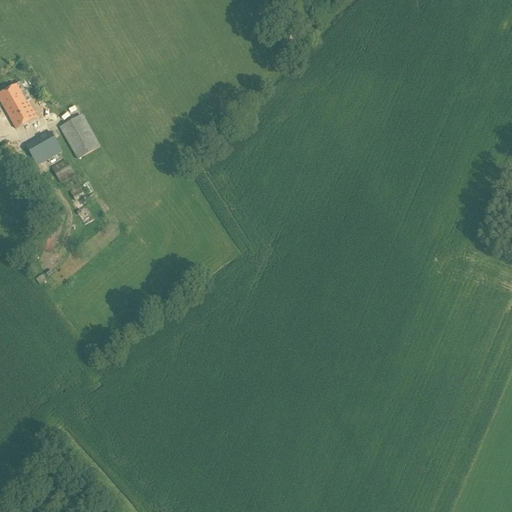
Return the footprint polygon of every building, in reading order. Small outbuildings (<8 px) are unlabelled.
[(0,101),(16,130),(37,118),(27,102),(30,100),(20,83),(0,94),(0,101)] [(78,160),(100,147),(82,115),(60,128),(78,160)] [(37,166),(62,152),(51,133),(26,147),(37,166)] [(60,184),(74,176),(66,161),(52,169),(60,184)] [(88,195),(94,192),(88,182),(83,186),(88,195)] [(75,202),(86,196),(81,187),(70,193),(75,202)] [(44,201),(50,197),(46,190),(40,195),(44,201)] [(76,203),(79,209),(85,207),(82,201),(76,203)]
